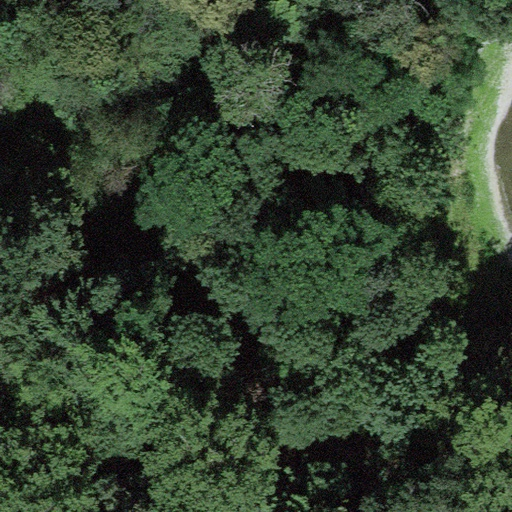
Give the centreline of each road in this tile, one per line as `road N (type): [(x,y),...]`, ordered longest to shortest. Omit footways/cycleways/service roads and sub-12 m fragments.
road 1 (track): [(436,511),(0,245)]
road 2 (track): [(443,511),(476,432),(478,366),(437,269),(425,188),(452,93),(493,43)]
